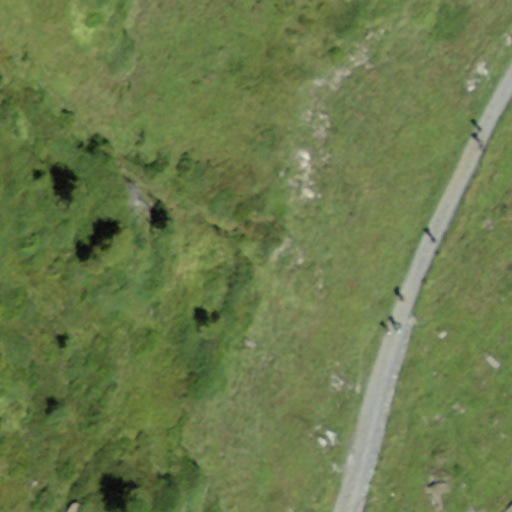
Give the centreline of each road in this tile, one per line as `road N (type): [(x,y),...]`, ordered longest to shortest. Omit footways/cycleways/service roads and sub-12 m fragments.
road 1 (track): [(511,86),(436,230),(344,511)]
road 2 (track): [(511,314),(479,511)]
